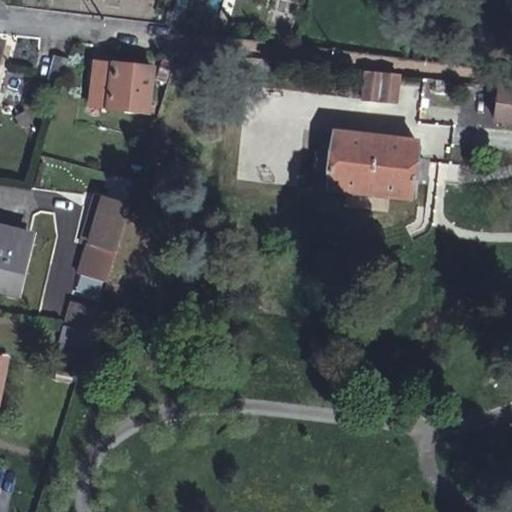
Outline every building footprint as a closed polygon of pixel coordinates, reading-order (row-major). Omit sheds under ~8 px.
[(211,49),(178,44),(176,53),(174,59),(209,63),(211,49)] [(67,59),(54,55),(47,78),(60,83),(67,59)] [(173,61),(162,59),(156,78),(167,82),(173,61)] [(113,62),(94,61),(89,106),(107,108),(147,112),(147,110),(152,110),(153,105),(148,104),(152,67),(113,62)] [(398,72),(366,68),(363,97),(394,101),(398,72)] [(454,79),(436,77),(435,89),(452,91),(454,79)] [(511,79),(501,78),(495,119),(511,120),(511,79)] [(461,80),(454,79),(452,91),(460,92),(461,80)] [(416,140),(334,130),(331,148),(320,147),(317,169),(328,171),(326,188),(409,199),(411,182),(423,182),(426,159),(414,158),(416,140)] [(81,241),(88,244),(80,272),(106,279),(129,203),(96,193),(81,241)] [(29,234),(0,226),(0,288),(14,292),(29,234)] [(90,330),(98,305),(72,298),(65,324),(90,330)] [(85,348),(90,330),(65,324),(60,341),(85,348)] [(85,348),(60,341),(58,351),(82,358),(83,354),(85,348)] [(511,391),(508,383),(489,392),(496,407),(509,402),(506,394),(511,391)]
